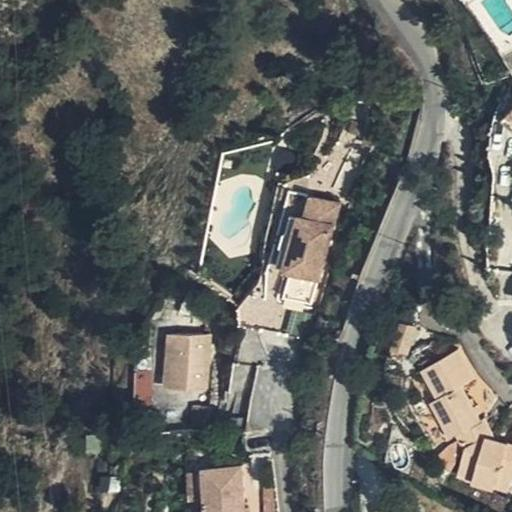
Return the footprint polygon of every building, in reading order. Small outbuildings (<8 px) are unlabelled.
[(511,106),(492,129),(511,148),(511,106)] [(303,297),(333,195),(307,188),(300,211),(292,209),(279,260),(286,263),(278,290),(303,297)] [(406,315),(399,340),(413,344),(420,318),(406,315)] [(195,324),(159,320),(152,369),(188,375),(195,324)] [(384,345),(371,350),(377,367),(393,362),(389,347),(384,345)] [(453,432),(466,448),(487,429),(477,415),(473,418),(449,387),(459,378),(438,351),(407,376),(428,402),(423,408),(437,426),(443,420),(453,432)] [(173,419),(185,420),(185,412),(189,412),(192,398),(176,395),(173,419)] [(487,429),(466,448),(464,466),(476,468),(475,480),(511,485),(511,480),(511,419),(509,436),(489,432),(487,429)] [(447,437),(453,432),(443,420),(437,426),(447,437)] [(201,463),(204,511),(243,511),(241,461),(201,463)] [(476,468),(464,466),(463,478),(475,480),(476,468)]
